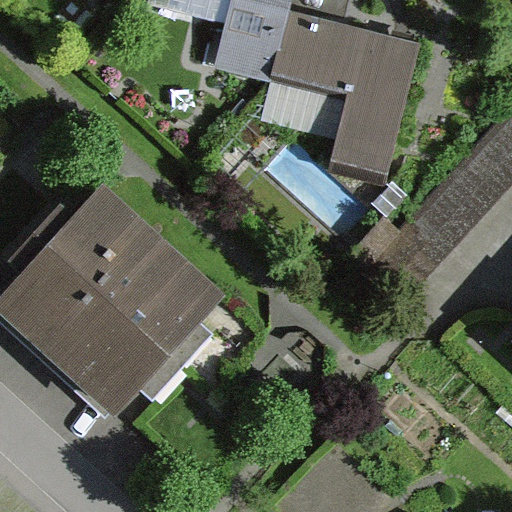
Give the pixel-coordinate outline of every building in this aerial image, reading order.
[(305,0),(243,0),(227,68),(286,82),(303,13),(305,0)] [(433,43),(303,13),(286,82),(359,99),(342,168),(400,181),(433,43)] [(0,105),(11,94),(0,84),(0,105)] [(511,112),(387,250),(430,289),(511,197),(511,112)] [(251,308),(124,193),(12,316),(139,431),(155,413),(251,308)]
